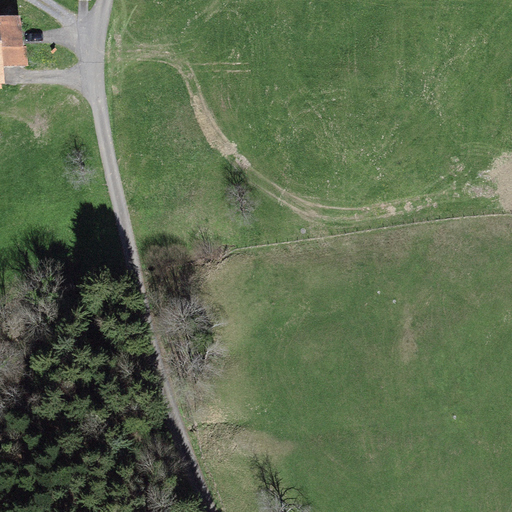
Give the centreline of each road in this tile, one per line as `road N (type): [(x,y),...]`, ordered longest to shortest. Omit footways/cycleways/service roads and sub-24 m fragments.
road 1 (unclassified): [(217,511),(106,152),(96,85),(105,0)]
road 2 (track): [(511,202),(356,226),(287,219),(199,116),(179,68),(134,47),(96,41)]
